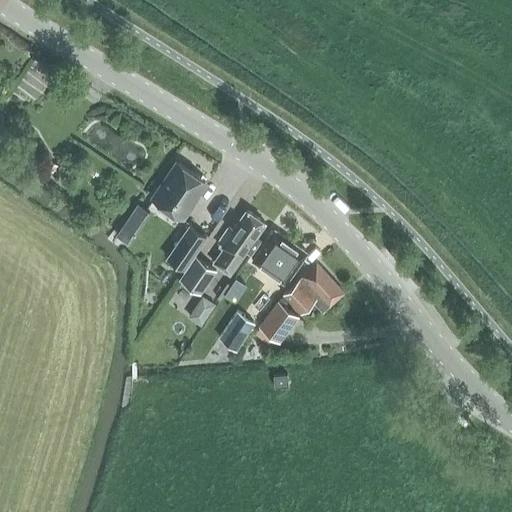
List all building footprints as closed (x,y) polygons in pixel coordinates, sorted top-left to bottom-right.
[(18,87),(41,102),(63,68),(40,54),(18,87)] [(192,205),(189,203),(204,181),(177,162),(152,199),(182,219),(192,205)] [(131,241),(153,210),(139,200),(117,231),(131,241)] [(229,273),(239,259),(264,223),(246,210),(232,229),(229,227),(217,244),(223,248),(213,262),(229,273)] [(206,237),(187,224),(164,257),(183,270),(206,237)] [(273,229),(261,246),(256,253),(288,275),(293,267),(295,268),(306,252),(273,229)] [(216,269),(194,255),(178,278),(200,293),(216,269)] [(320,311),(342,291),(315,261),(280,292),(299,312),(311,301),(320,311)] [(234,278),(225,292),(235,299),(244,285),(234,278)] [(200,324),(214,303),(201,295),(187,316),(200,324)] [(259,321),(280,338),(297,316),(277,299),(259,321)] [(218,336),(236,349),(254,323),(236,310),(218,336)] [(272,374),(273,387),(287,385),(286,373),(272,374)]
